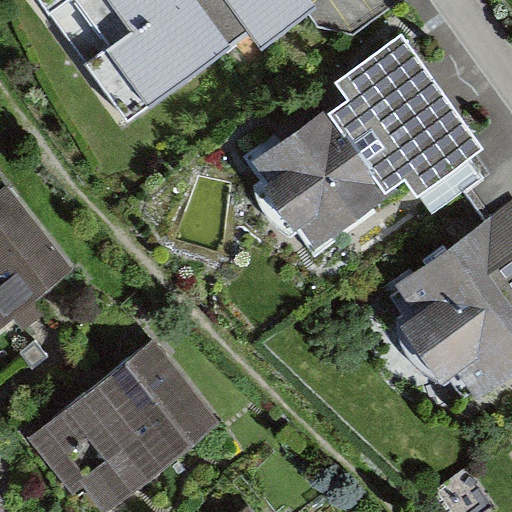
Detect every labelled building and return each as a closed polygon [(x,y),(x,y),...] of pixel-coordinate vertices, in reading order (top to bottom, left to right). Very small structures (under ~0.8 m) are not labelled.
[(316,11),(307,0),(67,0),(139,100),(247,24),(263,48),(316,11)] [(389,200),(406,188),(418,205),(487,156),(405,40),(336,89),(349,107),(332,119),(329,114),(254,167),(272,192),(265,197),(295,239),(302,234),(318,257),(393,204),(389,200)] [(0,323),(76,271),(15,182),(0,192),(0,323)] [(511,205),(396,290),(420,322),(402,335),(443,391),(461,379),(480,405),(511,381),(511,205)] [(84,481),(107,509),(221,420),(154,335),(129,355),(116,365),(30,432),(75,488),(84,481)]
